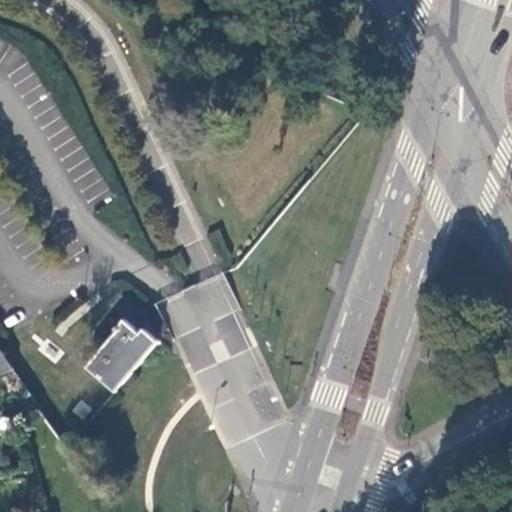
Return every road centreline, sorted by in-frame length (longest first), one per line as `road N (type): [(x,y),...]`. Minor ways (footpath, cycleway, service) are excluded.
road 1 (primary): [(429,110),(293,511)]
road 2 (primary): [(347,501),(459,162)]
road 3 (tertiary): [(347,501),(375,501),(511,428)]
road 4 (tertiary): [(373,0),(429,110)]
